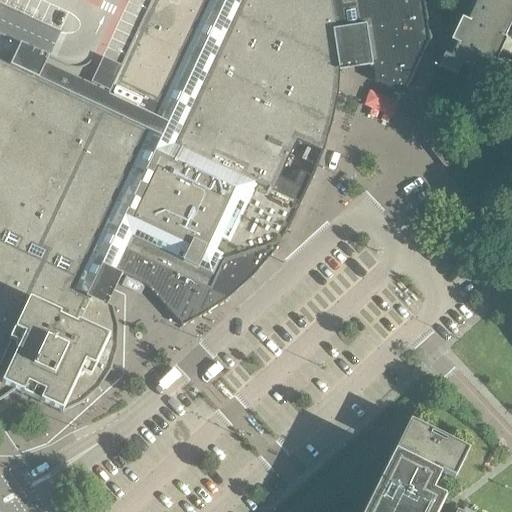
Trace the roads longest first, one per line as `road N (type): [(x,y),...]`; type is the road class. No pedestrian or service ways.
road 1 (unclassified): [(63,467),(119,428),(361,211),(443,302),(411,330)]
road 2 (residential): [(411,330),(511,441)]
